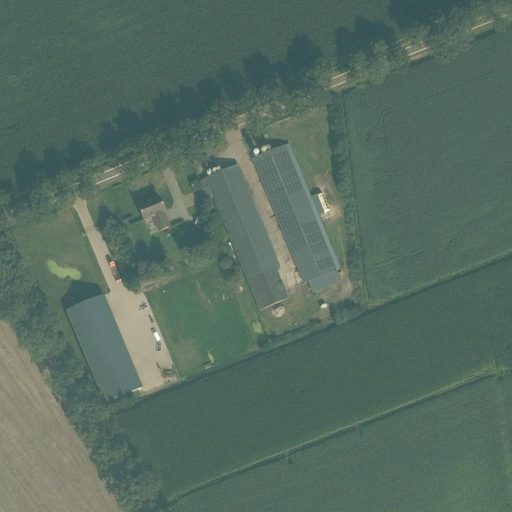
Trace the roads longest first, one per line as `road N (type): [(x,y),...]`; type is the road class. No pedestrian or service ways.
road 1 (unclassified): [(0,218),(511,8)]
road 2 (track): [(147,511),(0,263)]
